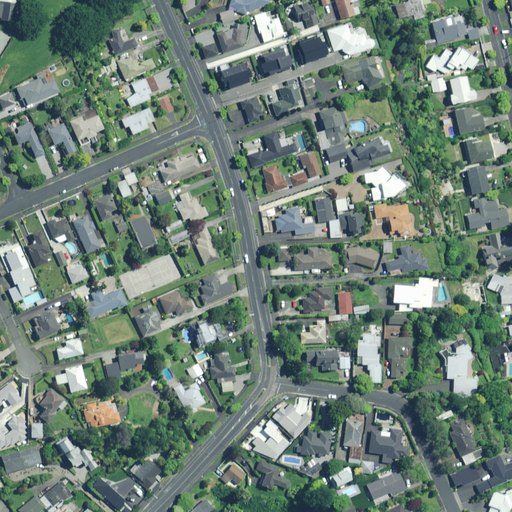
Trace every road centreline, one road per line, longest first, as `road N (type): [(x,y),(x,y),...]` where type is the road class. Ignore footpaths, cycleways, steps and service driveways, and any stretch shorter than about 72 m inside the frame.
road 1 (tertiary): [(268,381),(245,230),(211,121)]
road 2 (residential): [(268,381),(404,405),(455,511)]
road 3 (residential): [(211,121),(21,204)]
road 4 (tertiary): [(155,511),(268,381)]
road 5 (tertiary): [(211,121),(158,0)]
